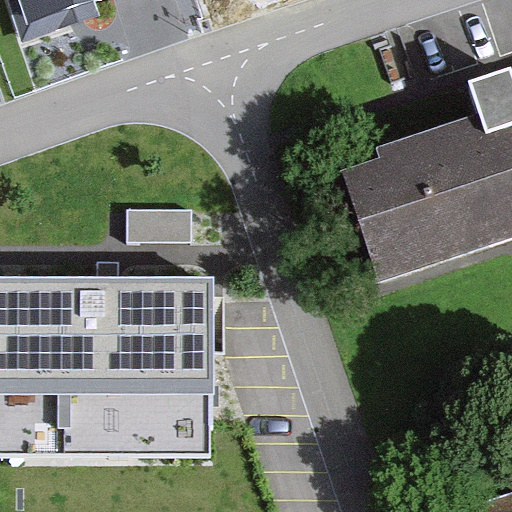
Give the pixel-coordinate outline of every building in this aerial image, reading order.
[(94,0),(24,0),(31,21),(94,0)] [(511,99),(506,81),(464,95),(480,143),(342,189),(370,271),(511,223),(511,99)] [(193,209),(127,209),(127,241),(193,241),(193,209)] [(205,288),(0,288),(0,451),(206,451),(205,288)] [(511,511),(511,495),(462,511),(511,511)]
